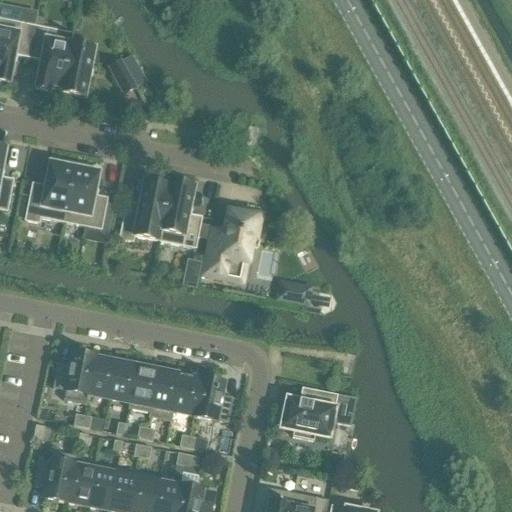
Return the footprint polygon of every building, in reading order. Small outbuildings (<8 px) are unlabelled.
[(0,21),(0,83),(9,86),(15,58),(28,60),(34,28),(0,21)] [(34,28),(28,60),(41,63),(35,91),(49,94),(50,89),(60,91),(61,91),(70,46),(71,46),(73,36),(34,28)] [(61,91),(60,91),(59,96),(85,101),(95,51),(71,46),(70,46),(61,91)] [(136,91),(120,63),(108,69),(124,98),(136,91)] [(0,150),(0,212),(7,214),(13,182),(0,179),(6,152),(0,150)] [(63,225),(75,165),(50,160),(45,188),(32,186),(24,223),(39,226),(40,220),(63,225)] [(75,165),(63,225),(101,233),(107,201),(94,198),(100,170),(75,165)] [(158,244),(170,184),(145,179),(139,207),(126,205),(119,242),(133,245),(134,239),(158,244)] [(170,184),(158,244),(195,251),(202,219),(189,217),(194,189),(170,184)] [(257,241),(262,216),(239,211),(238,214),(228,212),(221,247),(208,244),(201,278),(231,284),(235,264),(248,267),(254,241),(257,241)] [(182,291),(196,294),(200,274),(185,271),(182,291)] [(313,290),(279,283),(274,305),(309,314),(313,290)] [(87,397),(95,361),(72,357),(70,368),(57,365),(52,391),(65,393),(63,403),(85,407),(87,397)] [(95,361),(87,397),(109,402),(116,365),(95,361)] [(130,406),(137,370),(116,365),(109,402),(130,406)] [(150,416),(158,374),(137,370),(130,406),(129,412),(150,416)] [(158,374),(150,416),(149,420),(170,424),(172,414),(179,378),(158,374)] [(179,378),(172,414),(193,419),(201,382),(179,378)] [(201,382),(193,419),(228,426),(233,400),(221,398),(223,387),(201,382)] [(328,441),(337,398),(302,391),(299,404),(287,402),(285,414),(280,413),(277,428),(282,428),(281,431),(293,433),(291,440),(313,445),(315,438),(328,441)] [(81,430),(83,419),(76,418),(74,429),(81,430)] [(83,419),(81,430),(90,432),(92,421),(83,419)] [(116,437),(123,439),(126,427),(118,425),(116,437)] [(36,428),(34,440),(42,442),(44,430),(36,428)] [(144,443),(147,431),(140,430),(137,442),(144,443)] [(147,431),(144,443),(153,445),(156,433),(147,431)] [(77,447),(86,449),(89,437),(80,435),(77,447)] [(187,451),(189,440),(182,438),(180,450),(187,451)] [(189,440),(187,451),(196,453),(198,442),(189,440)] [(112,454),(120,456),(122,445),(114,443),(112,454)] [(141,460),(143,449),(136,447),(134,459),(141,460)] [(143,449),(141,460),(150,462),(152,451),(143,449)] [(277,469),(280,453),(270,451),(266,467),(277,469)] [(66,505),(73,469),(75,459),(53,454),(51,464),(38,462),(33,487),(46,489),(44,500),(66,505)] [(183,469),(186,457),(178,456),(176,467),(183,469)] [(186,457),(183,469),(192,471),(194,459),(186,457)] [(87,509),(94,473),(73,469),(66,505),(87,509)] [(116,477),(108,511),(130,511),(138,475),(117,471),(116,477)] [(102,511),(108,511),(116,477),(94,473),(87,509),(102,511)] [(345,474),(342,492),(357,495),(360,477),(348,475),(345,474)] [(152,511),(158,485),(159,480),(138,475),(130,511),(152,511)] [(158,485),(152,511),(174,511),(179,490),(158,485)] [(289,511),(293,496),(258,489),(253,511),(289,511)] [(179,490),(174,511),(211,511),(214,496),(179,490)] [(293,496),(289,511),(326,511),(328,503),(293,496)]
